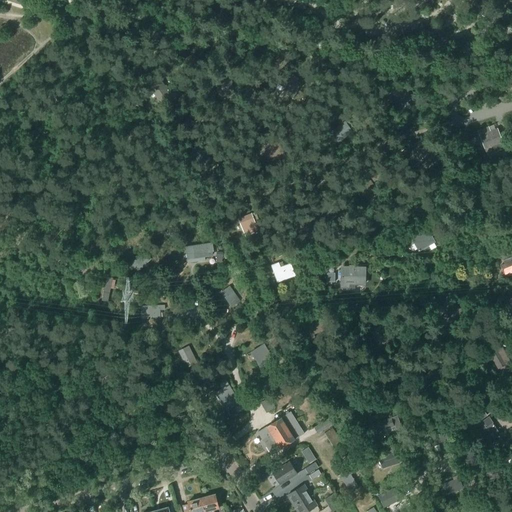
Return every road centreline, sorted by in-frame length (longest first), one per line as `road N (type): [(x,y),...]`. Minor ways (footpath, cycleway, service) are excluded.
road 1 (track): [(126,18),(143,32),(479,84)]
road 2 (residential): [(26,511),(208,461),(228,466),(256,511)]
